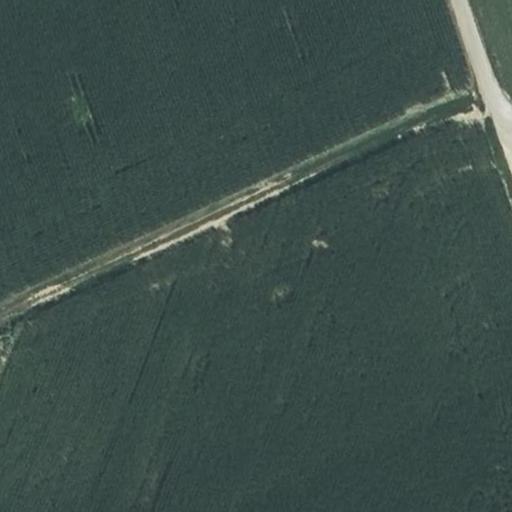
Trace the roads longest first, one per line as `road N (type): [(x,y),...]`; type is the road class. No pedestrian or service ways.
road 1 (track): [(0,301),(483,72)]
road 2 (track): [(503,131),(459,0)]
